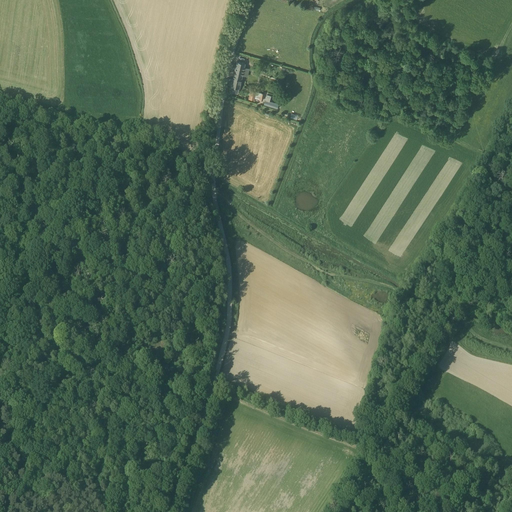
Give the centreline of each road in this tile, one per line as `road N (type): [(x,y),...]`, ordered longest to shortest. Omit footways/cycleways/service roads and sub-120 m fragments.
road 1 (track): [(457,313),(293,253),(215,192)]
road 2 (track): [(212,386),(230,289),(215,192)]
road 3 (unclassified): [(214,182),(228,68),(248,0)]
road 4 (track): [(211,391),(370,450)]
road 5 (track): [(457,313),(370,450)]
road 6 (track): [(511,23),(448,144)]
road 7 (track): [(171,511),(212,386)]
